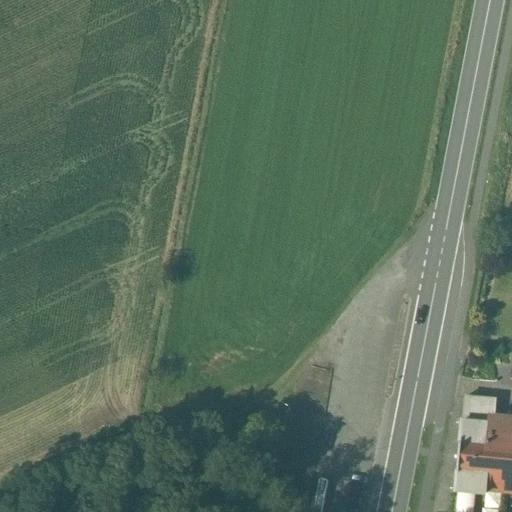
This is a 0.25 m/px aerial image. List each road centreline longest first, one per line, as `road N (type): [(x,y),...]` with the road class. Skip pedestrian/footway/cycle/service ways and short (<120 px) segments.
road 1 (primary): [(490,0),(391,511)]
road 2 (unknown): [(441,257),(366,253),(333,260),(304,334),(280,511)]
